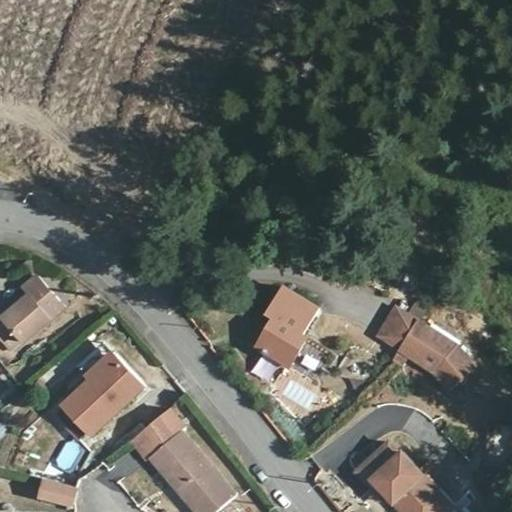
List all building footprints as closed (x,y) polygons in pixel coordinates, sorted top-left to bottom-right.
[(21,337),(25,342),(27,344),(70,309),(42,277),(28,289),(32,294),(6,317),(4,315),(0,318),(0,335),(10,347),(21,337)] [(279,318),(263,348),(296,368),(313,338),(309,335),(326,308),(291,286),(275,314),(279,318)] [(383,335),(403,350),(423,321),(401,306),(383,335)] [(14,352),(25,342),(21,337),(10,347),(14,352)] [(321,342),(309,360),(323,368),(334,350),(321,342)] [(89,377),(93,382),(120,357),(116,352),(89,377)] [(120,357),(93,382),(68,406),(95,436),(147,386),(120,357)] [(175,410),(137,440),(153,459),(155,457),(199,511),(216,511),(238,495),(188,431),(191,429),(175,410)] [(405,491),(423,511),(444,511),(452,503),(392,438),(361,468),(374,481),(381,475),(401,495),(405,491)] [(505,500),(511,476),(479,467),(473,491),(505,500)] [(403,511),(423,511),(405,491),(401,495),(381,475),(374,481),(403,511)] [(77,489),(47,482),(44,498),(78,505),(77,489)]
